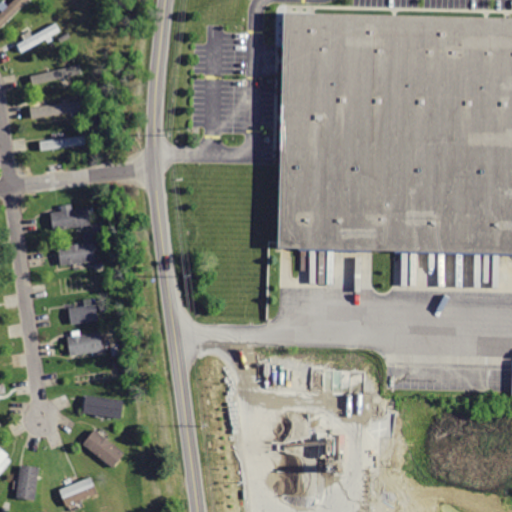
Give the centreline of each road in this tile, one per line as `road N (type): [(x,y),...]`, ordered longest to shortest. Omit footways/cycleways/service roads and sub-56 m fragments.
road 1 (secondary): [(165,0),(155,173),(198,511)]
road 2 (residential): [(155,173),(0,189),(5,134),(11,188)]
road 3 (residential): [(11,188),(43,419)]
